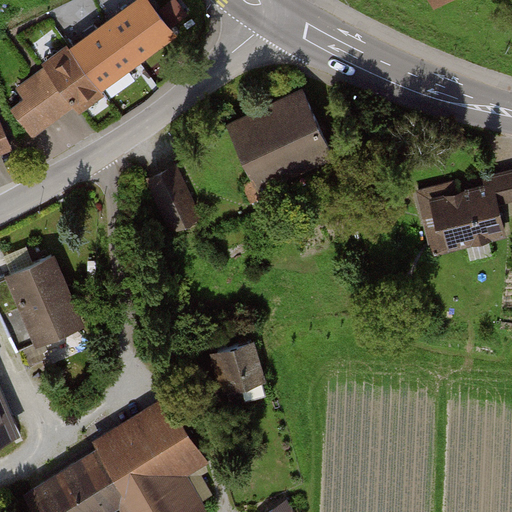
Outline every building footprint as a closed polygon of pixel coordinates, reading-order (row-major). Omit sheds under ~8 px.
[(152,0),(142,0),(75,48),(73,46),(47,64),(51,69),(19,92),(27,103),(17,110),(39,140),(80,110),(86,118),(112,99),(106,92),(180,38),(152,0)] [(233,125),(262,193),(337,160),(308,92),(233,125)] [(0,159),(14,153),(0,120),(0,159)] [(181,169),(151,181),(174,235),(204,222),(181,169)] [(511,171),(419,195),(435,258),(511,238),(504,209),(511,206),(511,171)] [(0,276),(0,301),(20,347),(81,321),(52,254),(0,276)] [(259,341),(215,354),(227,393),(271,380),(259,341)] [(0,434),(21,425),(0,375),(0,434)] [(96,441),(100,448),(27,493),(39,511),(116,511),(124,507),(127,511),(216,511),(223,508),(200,471),(212,464),(170,396),(96,441)]
